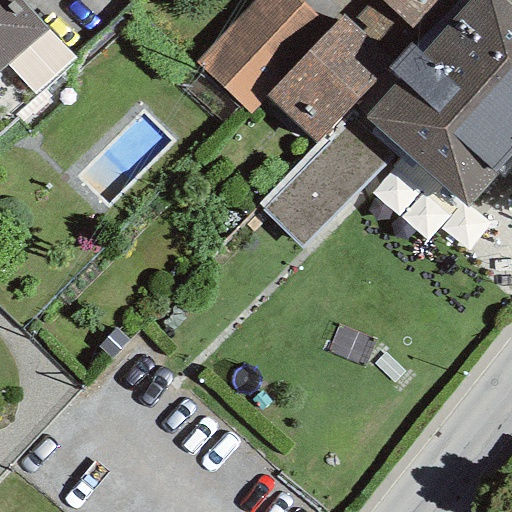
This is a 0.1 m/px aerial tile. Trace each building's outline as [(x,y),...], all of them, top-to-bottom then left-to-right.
[(0,0),(0,71),(49,28),(21,0),(0,0)] [(328,28),(299,0),(256,0),(194,62),(249,117),(268,98),(264,94),(328,28)] [(398,149),(465,206),(511,152),(511,0),(452,0),(391,65),(385,72),(399,82),(363,116),(398,149)] [(437,0),(381,0),(412,28),(437,0)] [(391,65),(340,15),(328,28),(264,94),(268,98),(316,145),(352,106),(385,72),(391,65)] [(316,145),(258,207),(304,249),(398,149),(363,116),(352,106),(316,145)]
